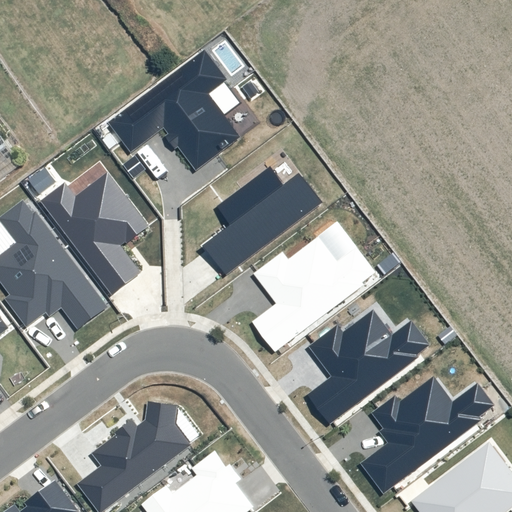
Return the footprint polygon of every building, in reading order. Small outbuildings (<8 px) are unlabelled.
[(112,121),(136,152),(167,129),(198,170),(244,137),(212,94),(231,79),(209,50),(112,121)] [(0,179),(23,163),(0,131),(0,179)] [(237,224),(209,246),(232,275),(327,202),(306,175),(291,186),(275,165),(223,205),(237,224)] [(70,181),(47,199),(118,292),(145,271),(125,246),(154,224),(112,171),(81,195),(70,181)] [(83,332),(117,307),(31,194),(1,217),(20,243),(0,257),(0,273),(16,295),(11,299),(31,325),(50,311),(55,318),(66,310),(83,332)] [(281,303),(258,321),(280,350),(382,275),(361,247),(343,261),(324,236),(293,259),(288,252),(258,274),(281,303)] [(0,337),(13,328),(0,310),(0,337)] [(337,377),(314,395),(335,423),(425,356),(422,353),(434,345),(417,321),(397,336),(378,311),(348,333),(343,326),(315,348),(337,377)] [(393,443),(365,464),(388,495),(487,420),(484,416),(500,405),(481,381),(456,400),(438,376),(405,401),(400,395),(376,413),(389,430),(385,432),(393,443)] [(103,465),(79,484),(100,511),(105,511),(194,445),(179,425),(181,404),(152,401),(150,419),(143,423),(137,415),(92,450),(103,465)] [(424,511),(509,511),(511,510),(511,464),(496,442),(416,500),(424,511)] [(250,511),(257,507),(238,483),(243,479),(220,448),(195,467),(200,475),(177,492),(171,485),(147,503),(153,511),(250,511)] [(85,511),(59,478),(27,502),(30,505),(25,510),(20,503),(7,511),(85,511)]
